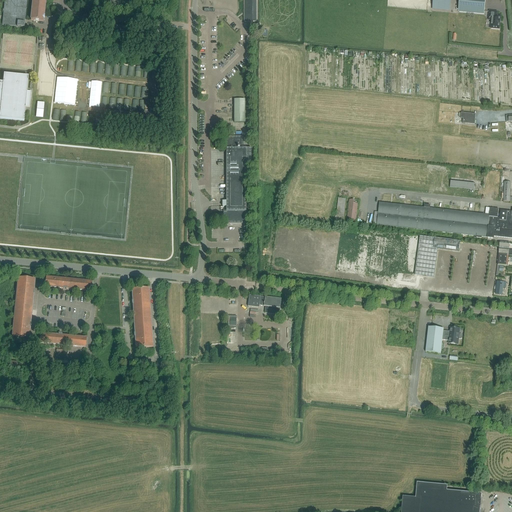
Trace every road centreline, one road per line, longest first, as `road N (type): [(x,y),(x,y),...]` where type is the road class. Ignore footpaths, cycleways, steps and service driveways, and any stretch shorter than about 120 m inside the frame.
road 1 (unclassified): [(199,279),(195,0)]
road 2 (unclassified): [(424,304),(199,279)]
road 3 (unclassified): [(199,279),(0,259)]
road 4 (unclassified): [(424,304),(417,403),(511,417)]
